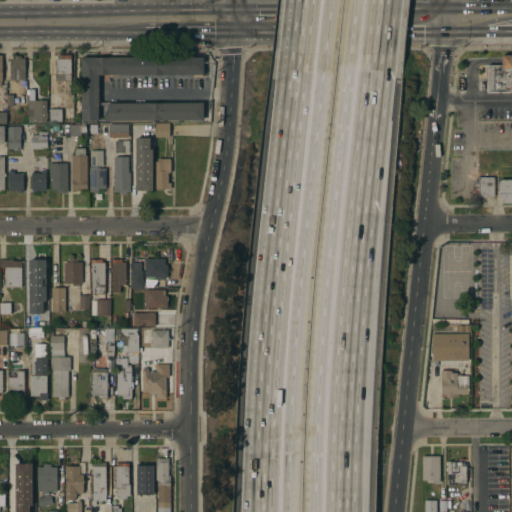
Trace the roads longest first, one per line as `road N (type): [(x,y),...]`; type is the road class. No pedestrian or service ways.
road 1 (residential): [(229,20),(223,155),(190,306),(186,511)]
road 2 (motorway): [(299,53),(275,276),(263,511)]
road 3 (motorway): [(324,53),(286,511)]
road 4 (motorway): [(338,511),(374,53)]
road 5 (motorway): [(314,511),(349,53)]
road 6 (residential): [(394,511),(436,119)]
road 7 (residential): [(208,228),(0,227)]
road 8 (residential): [(186,428),(0,430)]
road 9 (primary): [(133,21),(0,22)]
road 10 (primary): [(406,22),(274,21)]
